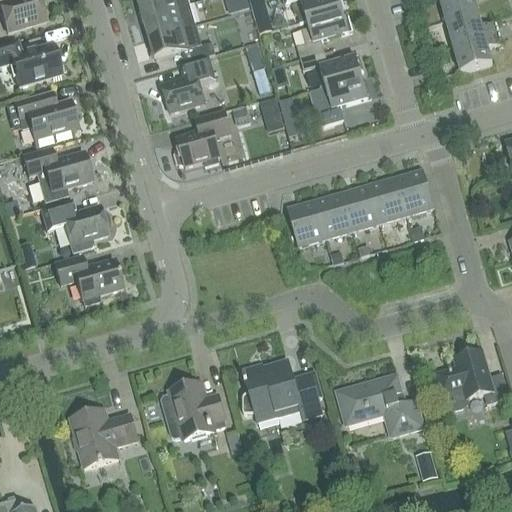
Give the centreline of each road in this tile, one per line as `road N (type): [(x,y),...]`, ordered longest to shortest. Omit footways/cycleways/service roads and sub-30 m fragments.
road 1 (residential): [(162,326),(317,295),(371,334),(477,303)]
road 2 (residential): [(153,214),(415,138)]
road 3 (residential): [(153,214),(90,0)]
road 4 (residential): [(477,303),(432,134)]
road 5 (residential): [(0,380),(162,326)]
road 6 (residential): [(415,138),(375,0)]
